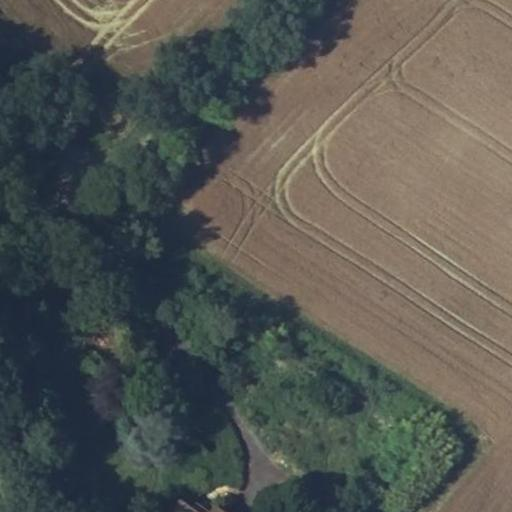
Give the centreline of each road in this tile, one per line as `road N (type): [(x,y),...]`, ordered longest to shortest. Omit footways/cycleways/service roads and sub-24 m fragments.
road 1 (unclassified): [(285,0),(149,142),(54,209),(0,231)]
road 2 (unknown): [(54,209),(134,267),(278,465)]
